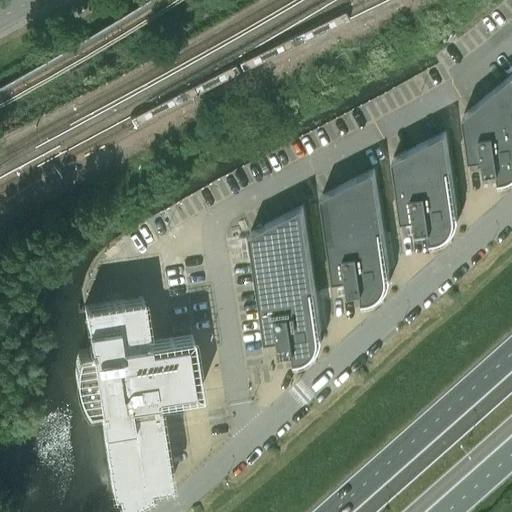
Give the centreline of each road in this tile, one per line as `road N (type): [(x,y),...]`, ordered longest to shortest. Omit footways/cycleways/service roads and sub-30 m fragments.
road 1 (unclassified): [(511,207),(165,511)]
road 2 (trunk): [(511,352),(331,511)]
